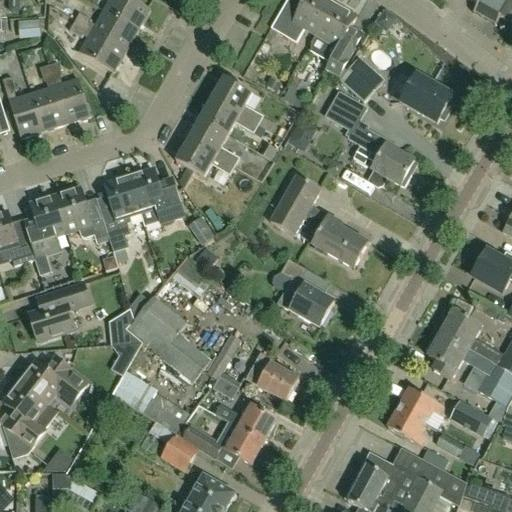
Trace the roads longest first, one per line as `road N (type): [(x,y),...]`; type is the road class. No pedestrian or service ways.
road 1 (tertiary): [(287,511),(511,121)]
road 2 (residential): [(0,183),(139,142),(232,0)]
road 3 (residential): [(511,84),(395,0)]
